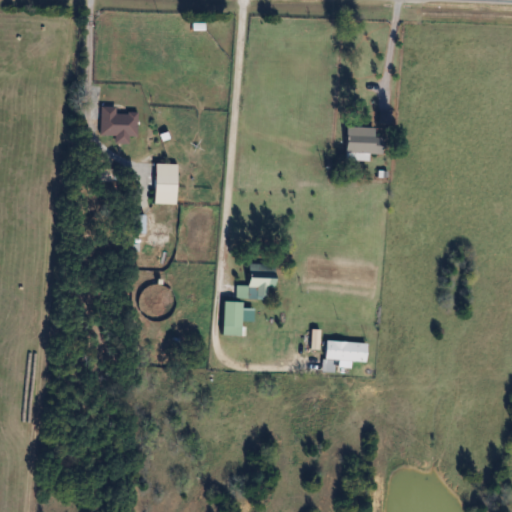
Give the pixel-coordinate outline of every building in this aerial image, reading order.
[(136,114),(114,114),(114,107),(98,107),(98,136),(113,136),(113,144),(127,144),(127,136),(136,136),(136,114)] [(382,137),(374,137),(374,127),(344,127),(344,153),(382,153),(382,137)] [(175,204),(175,165),(154,165),(154,204),(175,204)] [(273,264),(247,264),(247,286),(235,286),(235,298),(264,298),(264,287),(273,287),(273,264)] [(239,336),(239,321),(252,321),(252,309),(241,308),(241,302),(221,302),(221,336),(239,336)] [(364,363),(365,344),(324,341),(322,372),(335,372),(336,366),(348,367),(349,362),(364,363)]
